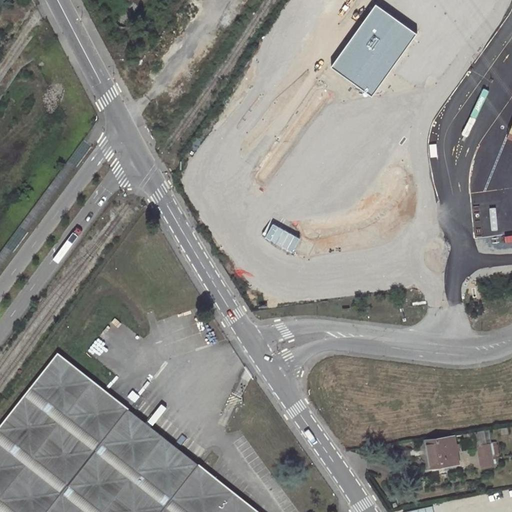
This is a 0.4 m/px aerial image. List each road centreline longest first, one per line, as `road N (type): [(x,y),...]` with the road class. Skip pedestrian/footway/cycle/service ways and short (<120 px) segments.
road 1 (unknown): [(393,0),(273,196),(264,222),(268,259),(301,279),(436,261)]
road 2 (secondary): [(135,148),(254,345)]
road 3 (secondary): [(0,331),(135,148)]
road 4 (secondary): [(122,124),(0,290)]
road 5 (residential): [(441,340),(322,325),(254,345)]
road 6 (residential): [(330,344),(450,359),(511,348)]
road 7 (secondary): [(274,375),(366,511)]
road 8 (tertiary): [(58,0),(122,124)]
